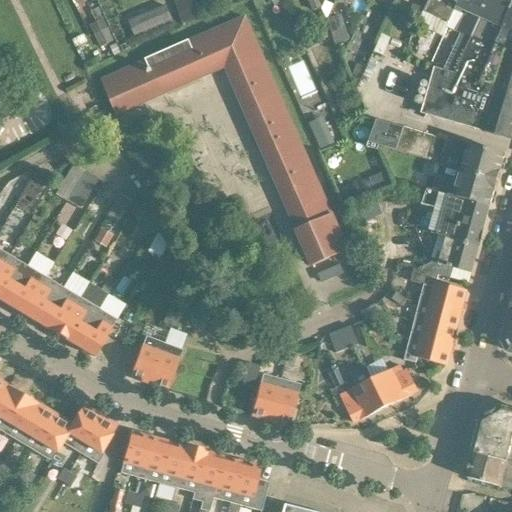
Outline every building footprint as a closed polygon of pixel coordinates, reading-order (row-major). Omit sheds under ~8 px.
[(321,8),(318,0),(308,0),(313,11),(321,8)] [(456,8),(459,0),(429,0),(426,10),(424,13),(449,24),(456,8)] [(454,75),(471,38),(477,26),(488,0),(459,0),(456,8),(467,13),(458,32),(461,33),(444,72),(454,75)] [(511,0),(488,0),(477,26),(471,38),(454,75),(480,82),(511,9),(511,0)] [(325,2),(322,8),(323,10),(327,19),(333,7),(333,6),(325,2)] [(166,5),(128,22),(135,37),(172,21),(166,5)] [(424,13),(426,10),(415,5),(410,17),(420,22),(424,13)] [(511,9),(480,82),(454,75),(444,72),(434,69),(421,115),(510,141),(511,132),(511,9)] [(102,81),(117,116),(230,67),(239,87),(235,89),(312,267),(348,251),(246,18),(102,81)] [(350,30),(353,22),(347,20),(344,29),(350,30)] [(348,40),(344,28),(332,32),(335,44),(348,40)] [(108,29),(95,36),(101,48),(114,42),(108,29)] [(391,39),(382,35),(374,53),(383,57),(391,39)] [(74,42),(77,49),(86,44),(83,38),(74,42)] [(394,41),(392,46),(400,50),(402,45),(394,41)] [(110,48),(114,57),(121,54),(116,45),(110,48)] [(366,69),(358,66),(353,78),(361,81),(366,69)] [(463,170),(499,181),(502,172),(500,172),(505,155),(448,139),(447,140),(403,128),(376,121),(367,149),(378,152),(380,147),(441,164),(443,155),(462,160),(465,161),(463,170)] [(334,129),(317,136),(323,150),(340,142),(334,129)] [(499,181),(463,170),(462,171),(441,164),(437,175),(436,179),(428,177),(425,190),(427,190),(490,207),(495,190),(496,191),(499,181)] [(66,201),(84,172),(73,166),(56,195),(66,201)] [(84,172),(66,201),(81,210),(98,181),(84,172)] [(384,173),(369,180),(373,190),(388,184),(384,173)] [(44,185),(32,178),(15,206),(28,213),(44,185)] [(106,218),(120,196),(110,190),(96,213),(106,218)] [(490,207),(427,190),(426,193),(423,204),(422,206),(437,210),(431,234),(479,248),(490,207)] [(116,224),(130,202),(120,196),(106,218),(116,224)] [(161,229),(157,221),(148,203),(136,209),(145,227),(141,229),(144,237),(161,229)] [(112,237),(100,231),(94,242),(106,248),(112,237)] [(479,248),(431,234),(431,235),(438,237),(429,265),(418,271),(439,277),(451,280),(453,270),(472,275),(479,248)] [(156,235),(147,252),(160,258),(168,241),(156,235)] [(0,271),(9,256),(0,250),(0,271)] [(0,301),(5,304),(27,267),(9,256),(0,271),(0,301)] [(341,266),(319,276),(323,285),(345,275),(341,266)] [(22,315),(45,278),(27,267),(5,304),(22,315)] [(419,299),(462,310),(466,292),(437,284),(439,277),(418,271),(413,270),(409,285),(422,288),(419,299)] [(40,325),(63,289),(45,278),(22,315),(40,325)] [(76,347),(107,296),(89,285),(81,299),(58,336),(76,347)] [(40,325),(58,336),(81,299),(63,289),(40,325)] [(403,308),(407,301),(396,294),(392,301),(403,308)] [(107,296),(76,347),(95,358),(105,341),(105,340),(111,329),(124,306),(107,296)] [(462,310),(419,299),(415,318),(457,329),(462,310)] [(367,310),(373,320),(380,316),(375,306),(367,310)] [(511,306),(502,343),(508,352),(511,353),(511,306)] [(367,324),(373,320),(367,310),(361,313),(367,324)] [(162,324),(169,327),(174,315),(167,312),(162,324)] [(181,317),(174,315),(169,327),(177,329),(181,317)] [(133,323),(124,317),(119,325),(129,330),(133,323)] [(411,336),(452,347),(457,329),(415,318),(411,336)] [(340,331),(348,350),(358,346),(351,327),(340,331)] [(348,350),(340,331),(329,336),(336,354),(348,350)] [(452,347),(411,336),(405,363),(415,365),(417,359),(446,367),(452,347)] [(148,385),(163,344),(145,339),(130,378),(148,385)] [(182,352),(181,351),(163,344),(148,385),(168,392),(182,352)] [(285,367),(288,355),(281,353),(277,365),(285,367)] [(296,357),(288,355),(285,367),(293,369),(296,357)] [(260,368),(249,365),(244,384),(255,387),(260,368)] [(351,383),(342,365),(328,371),(337,390),(351,383)] [(391,370),(392,373),(394,376),(402,372),(399,366),(391,370)] [(373,382),(386,410),(413,397),(412,395),(418,393),(406,370),(402,372),(394,376),(392,373),(373,382)] [(270,422),(282,381),(263,376),(251,417),(270,422)] [(282,381),(270,422),(289,427),(300,386),(282,381)] [(386,410),(373,382),(354,392),(353,390),(340,396),(354,424),(359,421),(360,423),(386,410)] [(0,433),(22,397),(6,387),(0,397),(0,433)] [(0,433),(16,443),(39,407),(22,397),(0,433)] [(33,453),(55,416),(39,407),(16,443),(33,453)] [(60,444),(61,444),(81,456),(87,445),(84,443),(99,418),(82,407),(71,426),(60,444)] [(511,412),(503,410),(482,422),(473,453),(511,463),(511,412)] [(33,453),(48,462),(53,455),(54,456),(61,444),(60,444),(71,426),(55,416),(33,453)] [(99,418),(84,443),(87,445),(81,456),(97,466),(104,455),(101,453),(117,428),(99,418)] [(138,480),(149,439),(131,434),(120,475),(138,480)] [(157,485),(168,444),(149,439),(138,480),(157,485)] [(157,485),(175,490),(186,449),(168,444),(157,485)] [(175,490),(194,495),(205,454),(206,454),(206,452),(186,446),(186,449),(175,490)] [(511,511),(511,463),(473,453),(467,479),(511,491),(511,511)] [(223,459),(206,454),(205,454),(194,495),(192,501),(201,504),(199,511),(208,511),(211,500),(223,459)] [(11,463),(5,459),(0,466),(0,470),(5,473),(11,463)] [(230,505),(241,464),(223,459),(211,500),(230,505)] [(241,464),(230,505),(227,511),(238,511),(240,508),(256,511),(261,511),(269,484),(257,481),(261,469),(241,464)] [(69,473),(62,469),(56,479),(62,483),(69,473)] [(34,477),(25,471),(17,484),(27,489),(34,477)] [(69,473),(62,483),(70,488),(76,477),(69,473)] [(119,511),(120,509),(118,508),(122,492),(113,490),(107,511),(119,511)] [(124,504),(131,506),(135,495),(127,493),(124,504)] [(131,506),(139,508),(142,497),(135,495),(131,506)] [(168,511),(171,504),(164,502),(160,511),(168,511)]
